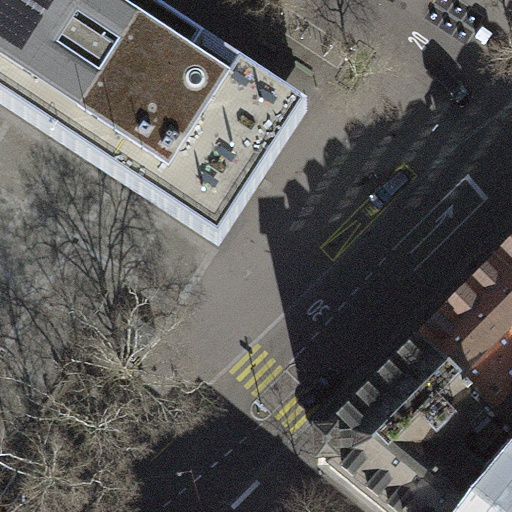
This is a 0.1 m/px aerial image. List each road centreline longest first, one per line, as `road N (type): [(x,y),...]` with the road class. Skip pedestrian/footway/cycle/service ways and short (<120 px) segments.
road 1 (residential): [(181,469),(302,369),(511,160)]
road 2 (residential): [(346,0),(511,110)]
